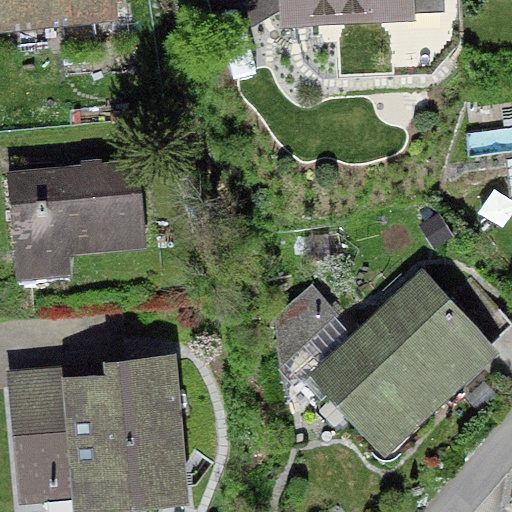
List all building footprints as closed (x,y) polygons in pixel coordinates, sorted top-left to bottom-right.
[(0,0),(0,14),(111,4),(110,0),(0,0)] [(439,6),(438,0),(284,0),(285,13),(439,6)] [(11,254),(140,242),(133,166),(4,178),(11,254)] [(412,398),(419,406),(483,348),(417,277),(313,373),(371,436),(412,398)] [(27,281),(0,283),(0,313),(30,311),(27,281)] [(278,363),(280,363),(327,319),(306,297),(275,318),(278,363)] [(122,367),(112,380),(9,389),(19,493),(81,492),(82,503),(175,489),(164,364),(122,367)]
